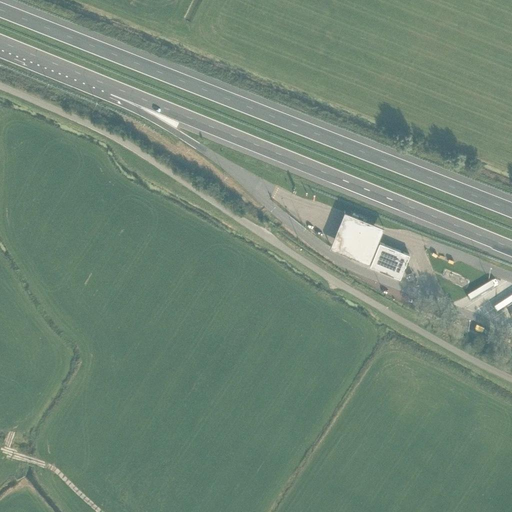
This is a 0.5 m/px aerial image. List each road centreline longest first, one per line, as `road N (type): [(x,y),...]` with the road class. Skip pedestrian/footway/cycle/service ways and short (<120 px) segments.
road 1 (unclassified): [(511,378),(360,296),(116,137),(0,86)]
road 2 (motorway): [(511,210),(0,10)]
road 3 (motorway): [(110,86),(511,251)]
road 4 (motorway): [(110,86),(218,161)]
